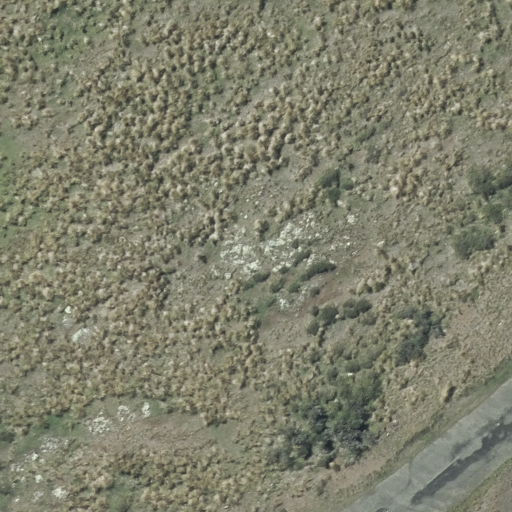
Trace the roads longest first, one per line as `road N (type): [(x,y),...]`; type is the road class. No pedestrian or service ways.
road 1 (trunk): [(113,511),(0,289)]
road 2 (unclassified): [(389,511),(511,408)]
